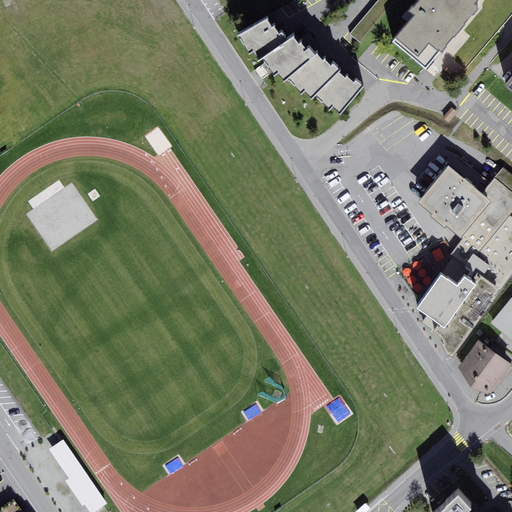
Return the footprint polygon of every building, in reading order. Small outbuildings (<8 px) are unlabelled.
[(413,11),(393,37),(425,66),(479,4),(471,0),(413,0),(408,6),(413,11)] [(366,14),(351,35),(360,41),(375,20),(366,14)] [(266,15),(235,32),(248,51),(253,47),(258,57),(262,54),(274,72),(278,68),(284,77),(288,75),(301,89),(305,86),(313,96),(315,93),(331,107),(333,103),(341,111),(365,83),(355,77),(352,80),(345,73),(338,68),(331,60),(329,63),(323,55),(321,56),(315,50),(313,51),(307,44),(305,46),(299,38),(297,40),(292,32),(287,34),(282,28),(278,30),(273,22),(271,24),(266,15)] [(448,161),(418,197),(432,209),(430,211),(445,223),(446,221),(457,230),(456,232),(463,237),(450,253),(452,254),(441,270),(417,304),(438,320),(432,329),(442,335),(444,339),(442,340),(447,352),(449,351),(450,354),(453,354),(511,273),(511,215),(510,214),(511,210),(511,191),(495,176),(491,180),(484,190),(461,172),(448,161)] [(511,297),(491,323),(511,339),(511,297)] [(495,352),(479,339),(456,367),(473,380),(489,394),(511,366),(495,352)] [(62,439),(47,449),(89,511),(97,511),(108,505),(62,439)] [(470,503),(457,487),(431,511),(464,511),(462,510),(470,503)] [(23,511),(15,500),(0,511),(23,511)] [(365,511),(371,508),(366,503),(356,511),(355,511),(365,511)]
